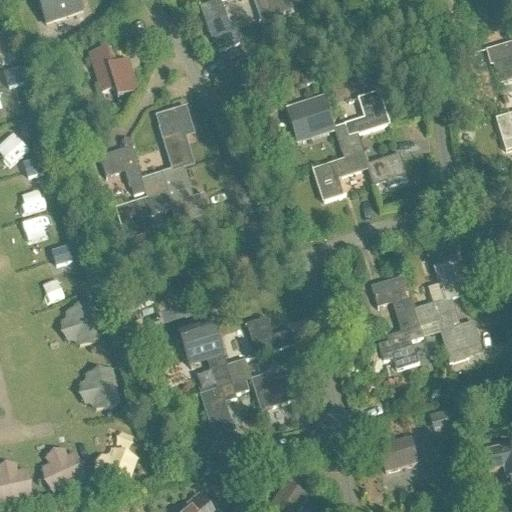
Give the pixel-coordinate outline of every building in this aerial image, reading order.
[(35,0),(46,29),(82,17),(76,0),(35,0)] [(251,0),(254,8),(260,27),(292,15),(287,0),(275,0),(268,3),(267,0),(230,0),(231,1),(234,0),(251,0)] [(242,1),(226,7),(235,27),(250,20),(242,1)] [(210,44),(213,43),(218,56),(239,49),(234,35),(229,37),(218,5),(199,12),(210,44)] [(52,46),(66,40),(62,28),(47,33),(52,46)] [(489,68),(495,88),(511,82),(511,44),(482,54),(486,69),(489,68)] [(113,95),(116,104),(138,97),(128,64),(111,70),(105,53),(87,58),(100,100),(113,95)] [(4,79),(9,94),(25,89),(20,74),(4,79)] [(333,132),(342,163),(362,157),(356,137),(387,127),(377,94),(355,101),(361,121),(332,130),(333,132)] [(303,142),(333,132),(332,130),(326,111),(319,113),(315,101),(283,111),(287,124),(293,122),(299,140),(302,139),(303,142)] [(160,133),(173,176),(193,170),(175,114),(155,121),(159,134),(160,133)] [(511,119),(507,120),(495,124),(498,133),(502,147),(505,157),(511,154),(511,119)] [(147,204),(156,201),(150,182),(149,182),(146,173),(138,175),(131,152),(99,163),(104,182),(123,176),(128,192),(130,191),(133,202),(145,198),(146,204),(147,204)] [(363,159),(311,175),(322,207),(341,201),(335,184),(367,174),(366,170),(363,159)] [(386,187),(388,192),(407,186),(398,160),(366,170),(367,174),(373,191),(386,187)] [(23,169),(28,185),(45,179),(40,164),(23,169)] [(165,198),(170,214),(175,230),(208,220),(202,201),(177,209),(172,194),(165,196),(160,179),(150,182),(156,201),(165,198)] [(156,201),(147,204),(146,204),(114,214),(124,246),(143,240),(138,222),(146,219),(146,222),(170,214),(165,198),(156,201)] [(51,257),(56,273),(72,268),(68,252),(51,257)] [(445,306),(451,304),(483,294),(479,281),(460,286),(454,267),(435,273),(444,305),(445,306)] [(82,270),(47,277),(51,296),(86,289),(82,270)] [(393,306),(402,337),(407,335),(407,336),(410,335),(418,333),(418,334),(425,331),(424,326),(428,325),(427,321),(415,324),(412,316),(413,315),(404,282),(370,293),(376,312),(393,306)] [(141,292),(131,296),(134,305),(144,301),(141,292)] [(56,326),(86,321),(83,303),(53,309),(56,326)] [(435,328),(438,338),(439,338),(446,360),(479,350),(473,331),(454,337),(449,321),(455,319),(451,304),(445,306),(444,305),(431,310),(413,315),(412,316),(415,324),(427,321),(434,319),(437,328),(435,328)] [(391,361),(396,376),(415,370),(408,348),(438,338),(435,328),(437,328),(434,319),(427,321),(428,325),(424,326),(425,331),(418,334),(418,333),(410,335),(407,336),(407,335),(402,337),(386,342),(387,347),(377,350),(381,364),(391,361)] [(293,350),(289,337),(272,343),(266,323),(247,330),(257,362),(293,350)] [(90,333),(64,340),(67,352),(93,345),(90,333)] [(210,376),(216,395),(220,394),(220,395),(231,391),(231,392),(241,388),(238,380),(234,382),(232,378),(227,380),(225,372),(226,372),(222,361),(216,340),(183,351),(189,370),(206,364),(210,376)] [(234,382),(238,380),(237,376),(242,375),(243,379),(248,377),(244,366),(226,372),(225,372),(227,380),(232,378),(234,382)] [(212,432),(215,441),(234,434),(231,426),(228,427),(223,408),(236,404),(235,401),(248,396),(245,386),(250,385),(248,377),(243,379),(242,375),(237,376),(238,380),(241,388),(231,392),(231,391),(220,395),(220,394),(216,395),(217,395),(199,401),(210,433),(212,432)] [(264,380),(250,385),(260,416),(301,403),(294,382),(285,384),(286,387),(268,393),(264,380)] [(451,415),(440,417),(444,431),(454,429),(451,415)] [(143,454),(140,442),(132,444),(135,456),(143,454)] [(378,452),(385,478),(425,467),(423,459),(415,461),(410,443),(378,452)] [(504,472),(506,482),(509,482),(511,491),(511,490),(511,448),(483,456),(488,475),(504,472)] [(155,460),(134,462),(135,478),(156,476),(155,460)] [(211,491),(220,505),(233,497),(225,483),(211,491)] [(301,511),(307,503),(285,488),(269,511),(301,511)] [(185,511),(207,511),(199,502),(185,511)]
